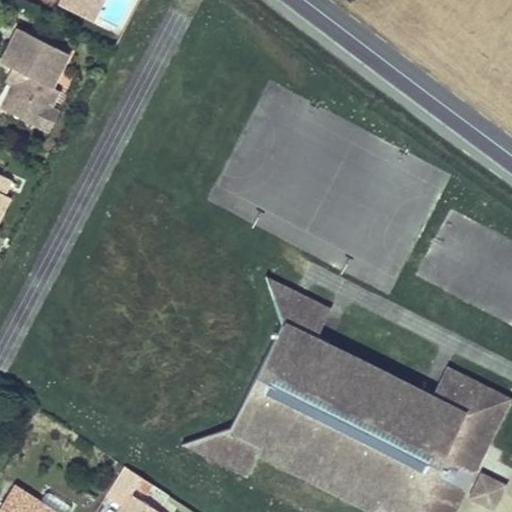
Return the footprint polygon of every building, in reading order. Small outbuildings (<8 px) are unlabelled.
[(103,0),(58,0),(58,1),(94,19),(103,0)] [(68,52),(18,27),(1,61),(12,67),(23,73),(19,80),(15,78),(13,81),(0,107),(39,126),(49,107),(58,89),(51,86),(68,52)] [(6,78),(13,81),(15,78),(19,80),(23,73),(12,67),(6,78)] [(57,111),(49,107),(39,126),(47,130),(57,111)] [(10,179),(0,173),(0,212),(9,196),(3,193),(10,179)] [(328,312),(330,307),(264,275),(266,281),(328,312)] [(431,397),(315,339),(328,312),(266,281),(280,324),(229,428),(187,442),(248,472),(258,451),(375,509),(373,511),(435,511),(433,511),(440,497),(453,504),(477,456),(464,449),(470,436),(483,442),(505,399),(444,370),(431,397)] [(444,370),(505,399),(507,395),(446,365),(444,370)] [(483,442),(470,436),(464,449),(477,456),(483,442)] [(246,476),(248,472),(187,442),(180,444),(246,476)] [(157,511),(158,511),(140,500),(130,494),(141,477),(124,466),(105,495),(121,506),(117,511),(157,511)] [(496,482),(481,475),(471,496),(486,504),(489,497),(495,501),(500,492),(493,488),(496,482)] [(503,485),(496,482),(493,488),(500,492),(503,485)] [(56,511),(13,485),(0,505),(0,511),(56,511)] [(448,511),(453,504),(440,497),(433,511),(435,511),(448,511)] [(495,501),(489,497),(486,504),(492,507),(495,501)]
